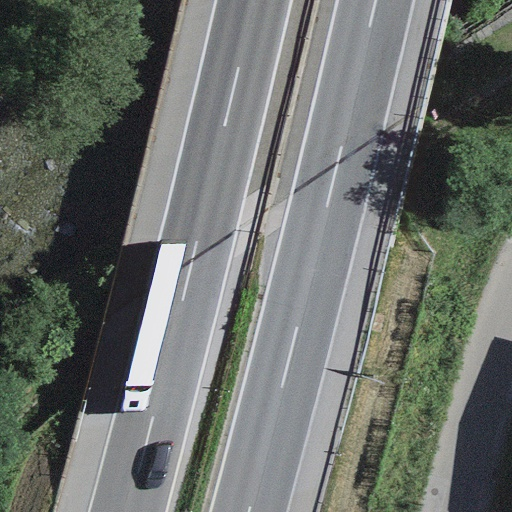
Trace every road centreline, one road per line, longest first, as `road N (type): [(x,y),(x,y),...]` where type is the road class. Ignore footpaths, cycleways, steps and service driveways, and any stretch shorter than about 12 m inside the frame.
road 1 (motorway): [(250,511),(376,0)]
road 2 (motorway): [(256,0),(131,511)]
road 3 (unclassified): [(511,265),(438,511)]
